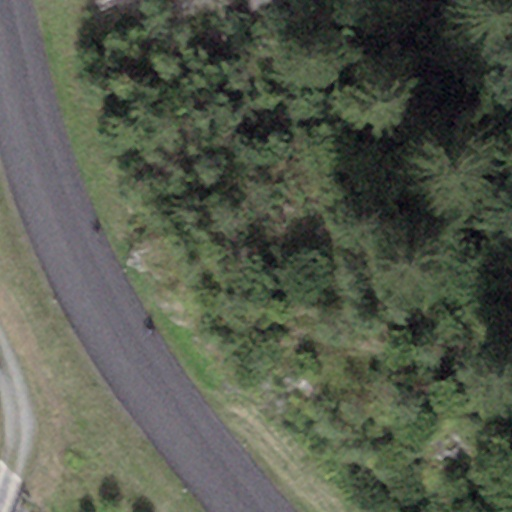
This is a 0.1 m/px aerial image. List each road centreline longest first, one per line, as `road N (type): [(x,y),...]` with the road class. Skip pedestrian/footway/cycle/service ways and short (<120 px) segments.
road 1 (secondary): [(0,8),(65,235),(150,384),(254,511)]
road 2 (track): [(0,502),(17,428),(0,357)]
